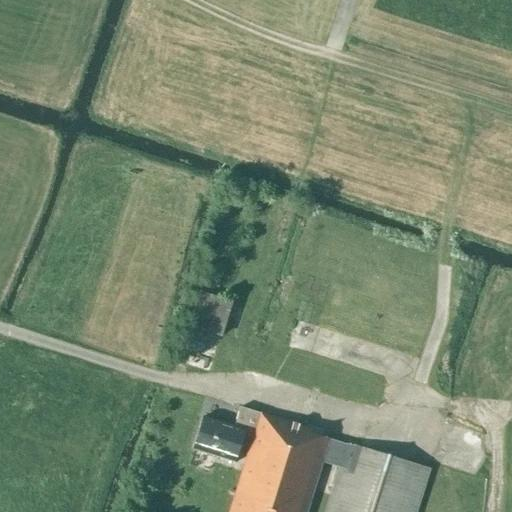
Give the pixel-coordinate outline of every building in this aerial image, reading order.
[(323,314),(333,282),(390,300),(402,263),(319,238),(298,307),(323,314)] [(232,300),(192,289),(181,326),(221,337),(232,300)] [(322,339),(316,361),(363,374),(369,352),(322,339)] [(311,430),(260,414),(239,407),(233,427),(202,417),(192,450),(234,463),(243,435),(252,438),(228,511),(304,511),(320,462),(328,439),(310,433),(311,430)] [(328,439),(320,462),(339,468),(324,511),(415,511),(429,471),(328,439)]
